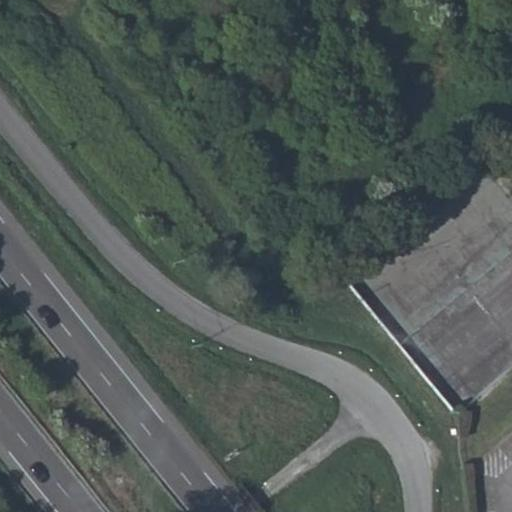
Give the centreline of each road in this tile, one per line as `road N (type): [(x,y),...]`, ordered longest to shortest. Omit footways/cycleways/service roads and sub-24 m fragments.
road 1 (unclassified): [(378,406),(333,369),(201,324),(150,284),(0,109)]
road 2 (trunk): [(216,511),(0,239)]
road 3 (unclassified): [(378,406),(243,511)]
road 4 (trunk): [(0,413),(79,511)]
